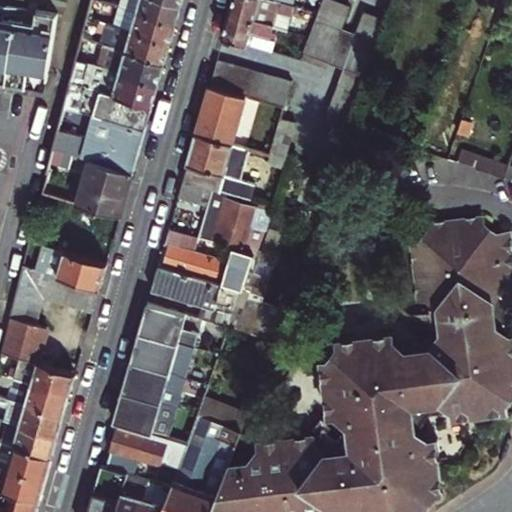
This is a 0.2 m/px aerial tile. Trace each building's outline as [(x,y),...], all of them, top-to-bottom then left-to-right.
[(0,0),(0,93),(27,99),(31,79),(50,83),(61,24),(41,20),(38,35),(7,29),(9,20),(26,23),(28,18),(0,12),(0,0)] [(179,18),(182,10),(146,0),(129,0),(127,8),(120,6),(118,12),(176,28),(179,18)] [(146,0),(182,10),(184,0),(146,0)] [(279,9),(248,0),(237,0),(235,7),(232,20),(276,33),(277,29),(295,34),(298,26),(276,19),(279,9)] [(248,0),(279,9),(281,0),(248,0)] [(304,59),(317,64),(330,70),(342,35),(351,8),(338,4),(327,0),(325,0),(317,26),(304,59)] [(116,20),(123,22),(120,34),(171,48),(175,34),(176,28),(118,12),(116,20)] [(310,165),(335,174),(340,161),(345,147),(350,133),(355,121),(359,109),(364,96),(368,85),(381,49),(390,23),(378,18),(365,13),(356,39),(342,75),(338,86),(334,98),(330,111),(325,123),(320,137),(315,151),(310,165)] [(272,44),(276,33),(232,20),(229,30),(225,44),(250,51),(254,38),(272,44)] [(169,55),(171,48),(120,34),(116,48),(110,46),(108,51),(166,68),(169,55)] [(342,35),(330,70),(335,72),(342,75),(356,39),(348,37),(342,35)] [(87,68),(94,47),(83,44),(77,65),(86,68),(87,68)] [(164,75),(166,68),(108,51),(103,50),(99,65),(104,66),(121,71),(120,78),(160,89),(164,75)] [(155,106),(160,89),(120,78),(117,88),(99,83),(92,81),(89,94),(80,91),(86,68),(77,65),(65,115),(88,122),(146,138),(155,106)] [(121,71),(104,66),(102,72),(120,78),(121,71)] [(219,66),(212,91),(228,96),(243,100),(255,104),(258,105),(272,109),(285,113),(293,88),(280,84),(265,80),(250,75),(235,71),(219,66)] [(99,83),(117,88),(120,78),(102,72),(99,83)] [(243,100),(228,96),(212,91),(207,110),(205,115),(247,127),(255,104),(243,100)] [(202,127),(198,141),(239,153),(247,127),(205,115),(202,127)] [(61,129),(54,155),(85,164),(134,179),(142,154),(146,138),(88,122),(84,136),(61,129)] [(283,164),(295,127),(282,123),(277,136),(270,160),(283,164)] [(472,129),(459,125),(455,139),(467,144),(472,129)] [(192,161),(184,189),(251,207),(257,185),(238,180),(245,155),(239,153),(198,141),(192,161)] [(511,172),(459,155),(455,170),(511,187),(511,172)] [(72,209),(121,225),(129,197),(134,179),(85,164),(72,209)] [(266,211),(251,207),(184,189),(181,199),(180,205),(208,212),(198,245),(244,260),(252,263),(266,211)] [(259,458),(251,467),(230,469),(214,511),(431,511),(437,503),(449,501),(444,445),(428,446),(415,436),(416,410),(437,404),(452,414),(453,426),(511,422),(511,412),(511,411),(511,342),(502,336),(499,314),(511,300),(511,241),(504,242),(493,233),(493,226),(433,231),(434,240),(426,251),(415,252),(422,310),(433,309),(440,320),(444,345),(438,355),(417,356),(407,351),(404,343),(344,348),(345,356),(338,366),(327,367),(333,426),(342,425),(351,431),(354,457),(330,459),(317,452),(317,443),(258,448),(259,458)] [(276,238),(266,233),(260,247),(272,252),(276,238)] [(232,294),(243,297),(255,263),(252,263),(244,260),(240,276),(185,259),(190,242),(171,236),(166,254),(172,255),(170,260),(166,273),(233,292),(232,294)] [(37,277),(101,297),(105,282),(108,272),(45,253),(37,277)] [(154,298),(205,313),(202,325),(230,333),(272,353),(284,318),(260,309),(273,262),(257,256),(255,263),(243,297),(232,294),(160,273),(157,285),(154,298)] [(101,297),(37,277),(23,273),(1,362),(15,367),(29,371),(38,373),(47,337),(35,333),(43,305),(94,320),(101,297)] [(150,311),(133,371),(172,382),(188,387),(201,340),(185,336),(189,322),(150,311)] [(76,384),(38,373),(29,371),(15,367),(13,376),(0,372),(0,384),(9,387),(32,394),(31,397),(49,402),(51,398),(71,404),(74,393),(76,384)] [(124,401),(164,413),(172,382),(133,371),(129,384),(124,401)] [(0,393),(0,405),(4,407),(65,425),(68,412),(71,404),(51,398),(49,402),(31,397),(32,394),(9,387),(7,396),(0,393)] [(171,449),(180,417),(164,413),(124,401),(116,431),(122,433),(171,449)] [(185,459),(179,477),(169,506),(166,511),(214,511),(230,469),(249,416),(207,401),(187,454),(185,459)] [(62,433),(65,425),(4,407),(1,418),(0,417),(0,426),(21,433),(20,436),(39,442),(40,438),(59,443),(62,433)] [(20,436),(21,433),(0,426),(0,450),(16,455),(53,465),(57,450),(59,443),(40,438),(39,442),(20,436)] [(187,454),(171,449),(122,433),(120,438),(185,459),(187,454)] [(160,471),(179,477),(185,459),(120,438),(117,450),(109,476),(128,482),(135,484),(140,468),(160,473),(160,471)] [(9,477),(47,487),(50,475),(53,465),(16,455),(9,477)] [(118,511),(124,493),(128,482),(109,476),(103,474),(92,511),(118,511)] [(14,501),(41,508),(44,497),(47,487),(9,477),(3,498),(14,501)] [(130,502),(132,495),(124,493),(118,511),(142,511),(145,506),(130,502)] [(39,511),(41,508),(14,501),(10,511),(39,511)]
